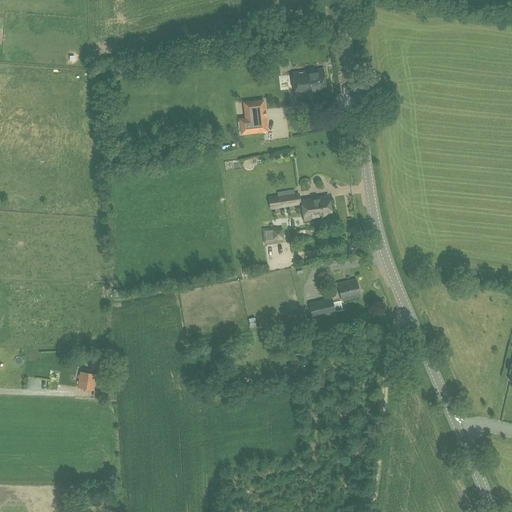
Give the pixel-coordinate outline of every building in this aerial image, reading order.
[(296,96),(326,92),(323,69),(293,73),(296,96)] [(245,117),(239,118),(241,135),(268,132),(265,99),(243,102),(245,117)] [(280,207),(300,204),(299,195),(278,198),(280,207)] [(305,220),(332,215),(328,197),(303,201),(303,202),(302,202),(305,220)] [(277,228),(277,226),(262,228),(264,243),(278,242),(278,240),(284,240),(283,228),(277,228)] [(342,301),(360,297),(356,279),(338,283),(342,301)] [(313,318),(315,318),(336,313),(333,298),(309,303),(313,318)] [(291,321),(303,318),(301,310),(289,313),(291,321)] [(284,380),(297,379),(295,367),(283,368),(284,380)] [(106,377),(107,372),(97,370),(97,374),(81,372),(78,388),(95,390),(104,391),(103,398),(114,400),(113,378),(106,377)]
